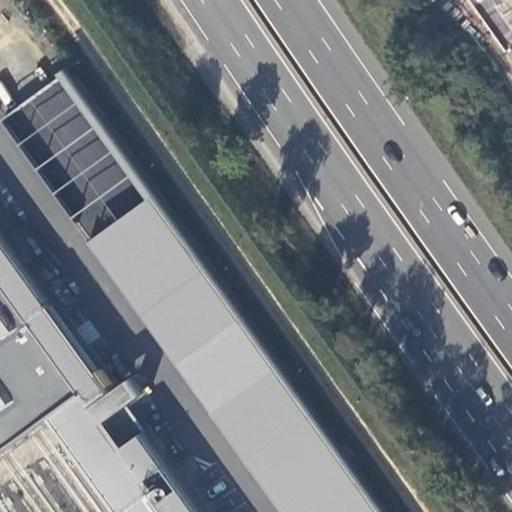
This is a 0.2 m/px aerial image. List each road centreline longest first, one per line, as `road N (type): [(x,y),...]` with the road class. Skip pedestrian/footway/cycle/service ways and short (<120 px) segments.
road 1 (track): [(414,511),(53,0)]
road 2 (trunk): [(216,0),(511,425)]
road 3 (trunk): [(511,325),(285,0)]
